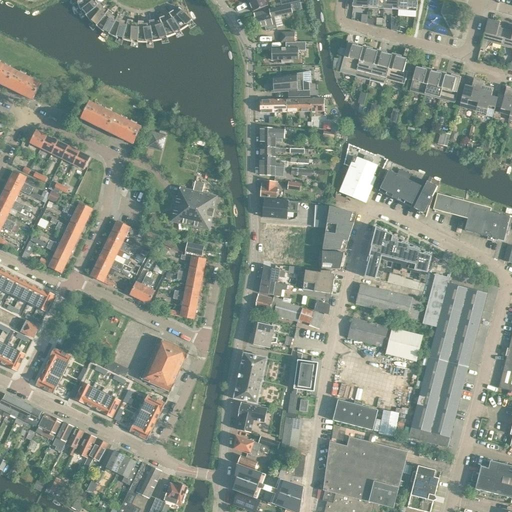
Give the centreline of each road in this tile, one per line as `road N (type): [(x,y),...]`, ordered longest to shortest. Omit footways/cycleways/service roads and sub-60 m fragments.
road 1 (residential): [(220,511),(254,226),(250,58),(219,0)]
road 2 (unclassified): [(447,511),(507,276),(370,204)]
road 3 (unclassified): [(307,511),(328,352),(370,204)]
road 4 (residential): [(74,280),(103,216),(111,158),(25,112)]
road 5 (residential): [(155,456),(19,389)]
road 6 (residential): [(465,55),(348,24),(341,0)]
road 7 (residential): [(204,342),(74,280)]
road 8 (residential): [(155,456),(204,342)]
